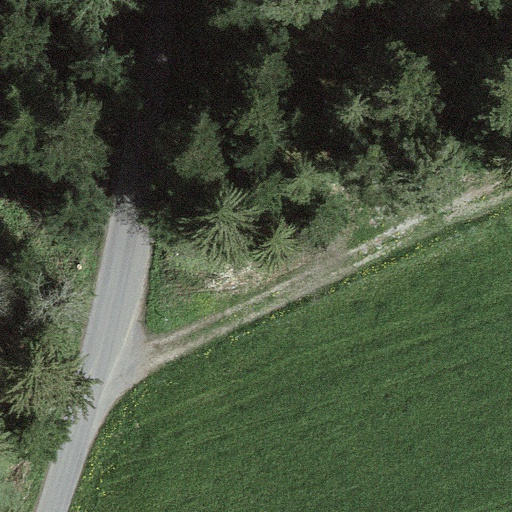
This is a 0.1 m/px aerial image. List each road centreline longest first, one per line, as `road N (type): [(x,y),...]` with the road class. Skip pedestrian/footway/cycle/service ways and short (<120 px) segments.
road 1 (unclassified): [(53,511),(122,295),(178,0)]
road 2 (track): [(91,398),(511,201)]
